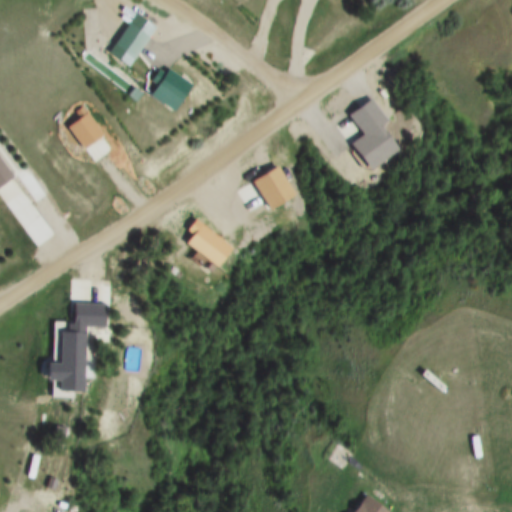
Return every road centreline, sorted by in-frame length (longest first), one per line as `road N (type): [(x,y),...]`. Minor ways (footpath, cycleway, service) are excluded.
road 1 (residential): [(0,303),(148,216),(454,0)]
road 2 (residential): [(166,0),(308,108)]
